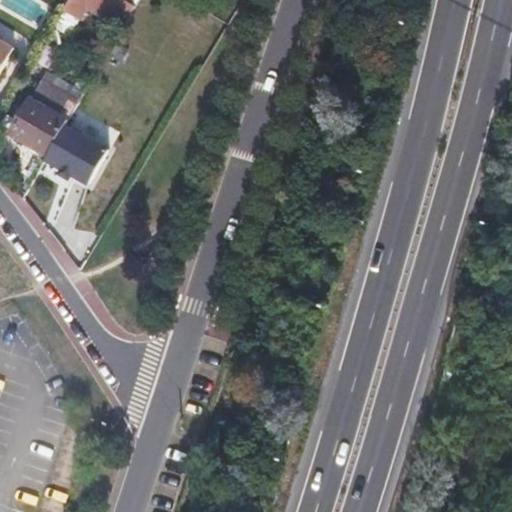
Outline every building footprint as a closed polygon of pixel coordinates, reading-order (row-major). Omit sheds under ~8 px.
[(92,0),(71,0),(67,6),(66,9),(82,18),(89,6),(92,0)] [(131,0),(92,0),(89,6),(126,26),(139,4),(131,0)] [(0,78),(17,49),(0,38),(0,78)] [(60,93),(45,84),(15,136),(51,158),(71,123),(50,111),(60,93)] [(90,90),(71,123),(51,158),(42,173),(69,188),(116,106),(90,90)]
